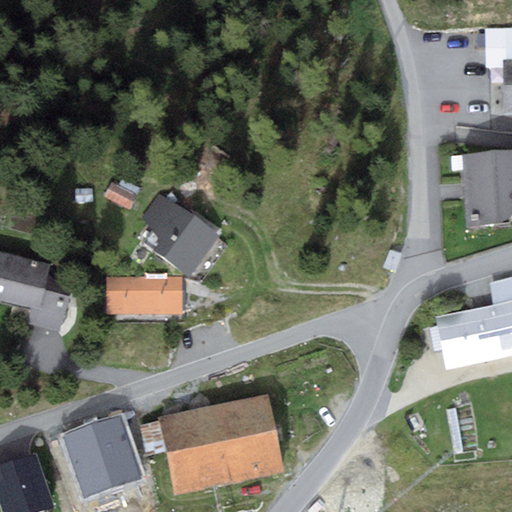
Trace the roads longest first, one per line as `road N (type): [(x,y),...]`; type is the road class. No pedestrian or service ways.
road 1 (residential): [(0,435),(315,328),(394,324)]
road 2 (residential): [(424,286),(419,122),(406,41)]
road 3 (residential): [(284,511),(353,425),(394,324)]
